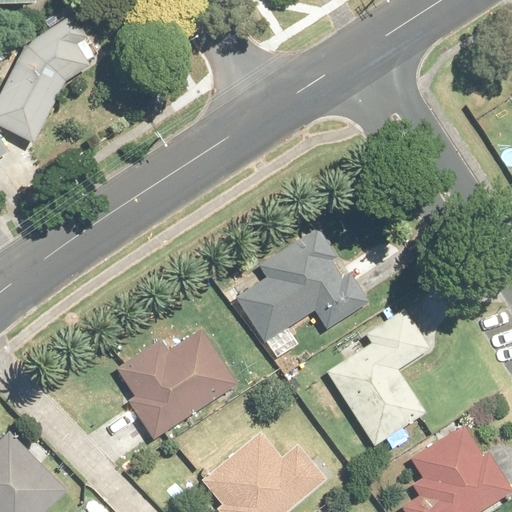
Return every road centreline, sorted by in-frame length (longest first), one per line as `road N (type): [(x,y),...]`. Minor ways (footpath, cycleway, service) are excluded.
road 1 (residential): [(266,112),(0,291)]
road 2 (residential): [(511,275),(361,54)]
road 3 (residential): [(266,112),(196,0)]
